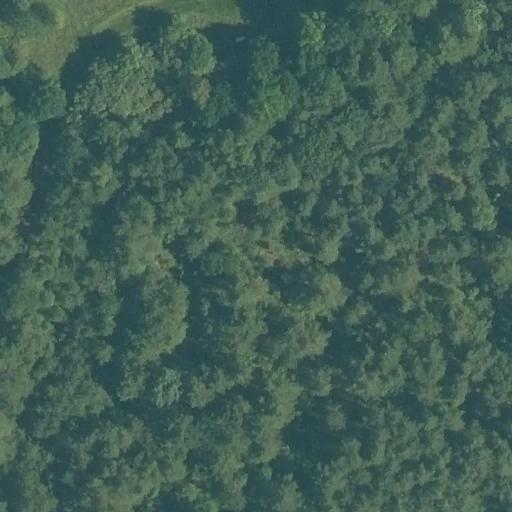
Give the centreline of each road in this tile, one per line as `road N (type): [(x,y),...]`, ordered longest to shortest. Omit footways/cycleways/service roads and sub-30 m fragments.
road 1 (track): [(46,140),(78,156),(511,24)]
road 2 (track): [(132,16),(89,48),(46,140),(0,285)]
